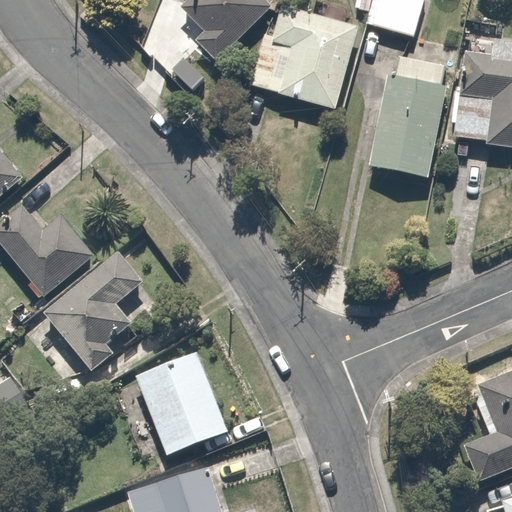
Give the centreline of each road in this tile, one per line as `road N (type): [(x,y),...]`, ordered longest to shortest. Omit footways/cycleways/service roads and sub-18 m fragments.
road 1 (residential): [(314,374),(170,167),(46,33),(27,0)]
road 2 (residential): [(511,289),(314,374)]
road 3 (residential): [(359,511),(314,374)]
